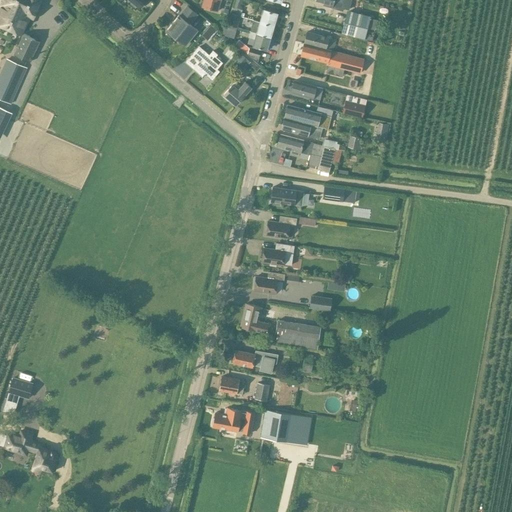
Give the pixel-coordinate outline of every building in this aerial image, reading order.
[(3,0),(0,8),(0,24),(21,33),(28,16),(32,18),(36,9),(35,8),(38,0),(3,0)] [(219,0),(203,0),(201,6),(217,10),(219,0)] [(179,14),(166,30),(177,38),(178,38),(185,44),(197,29),(190,23),(197,13),(187,5),(180,14),(179,14)] [(242,9),(232,6),(230,13),(240,15),(242,9)] [(264,9),(259,8),(258,14),(262,15),(260,21),(274,24),(277,13),(264,9)] [(365,38),(370,18),(347,12),(341,33),(365,38)] [(227,24),(237,27),(240,15),(230,13),(227,24)] [(253,19),(250,31),(257,33),(270,37),(274,24),(260,21),(253,19)] [(211,24),(202,35),(209,41),(218,30),(211,24)] [(222,35),(234,38),(237,27),(227,24),(225,24),(222,35)] [(248,38),(255,39),(253,45),(267,49),(270,37),(257,33),(250,31),(248,38)] [(333,50),(336,39),(308,31),(304,42),(333,50)] [(29,62),(29,61),(39,41),(24,33),(14,53),(14,54),(29,62)] [(235,44),(247,54),(249,48),(239,40),(235,44)] [(360,73),(364,59),(304,44),(301,55),(326,61),(325,64),(360,73)] [(212,51),(208,56),(206,54),(207,53),(199,46),(186,61),(191,66),(191,65),(203,75),(201,76),(202,77),(204,76),(204,75),(205,73),(212,79),(219,72),(216,70),(223,62),(216,57),(217,55),(212,51)] [(258,62),(261,50),(249,46),(249,48),(247,54),(258,62)] [(247,64),(257,72),(262,66),(243,50),(237,59),(246,66),(247,64)] [(0,97),(11,102),(26,68),(7,59),(0,75),(0,97)] [(296,72),(294,77),(309,83),(311,77),(296,72)] [(229,98),(236,104),(251,87),(245,81),(241,86),(235,80),(223,93),(225,95),(224,96),(228,99),(229,98)] [(291,91),(320,99),(323,88),(294,80),(291,91)] [(362,117),(365,106),(345,101),(343,112),(362,117)] [(326,115),(319,113),(288,105),(285,117),(323,127),(326,115)] [(282,128),(314,138),(318,139),(321,127),(317,126),(284,118),(282,128)] [(378,121),(375,137),(386,140),(389,123),(378,121)] [(335,148),(324,146),(324,145),(322,145),(313,143),(280,134),(277,146),(310,155),(307,166),(318,169),(318,168),(329,171),(335,148)] [(358,149),(360,138),(350,136),(348,147),(358,149)] [(323,140),(322,145),(324,145),(338,149),(339,145),(336,145),(336,143),(323,140)] [(284,163),(283,165),(290,167),(290,165),(292,160),(285,158),(284,163)] [(322,198),(342,200),(344,188),(324,185),(322,198)] [(301,205),(303,191),(296,190),(273,186),(271,201),(273,201),(273,204),(280,205),(280,202),(301,205)] [(296,225),(297,218),(280,215),(280,216),(283,216),(282,223),(268,221),(266,235),(287,238),(289,224),(296,225)] [(283,265),(286,251),(292,252),(293,245),(276,242),(275,250),(264,248),(262,262),(269,263),(269,265),(276,266),(276,264),(283,265)] [(268,271),(267,278),(256,276),(254,290),(276,293),(278,280),(284,281),(285,274),(268,271)] [(286,282),(298,284),(299,276),(287,275),(286,282)] [(327,288),(345,290),(345,283),(328,281),(327,288)] [(332,298),(311,295),(310,307),(330,311),(332,298)] [(266,332),(268,323),(258,321),(261,307),(247,303),(241,326),(266,332)] [(317,348),(321,328),(278,320),(274,341),(317,348)] [(233,362),(253,367),(254,364),(261,366),(260,369),(272,372),(275,358),(272,357),(273,352),(262,350),(261,356),(256,354),(256,353),(236,349),(233,362)] [(312,365),(313,355),(304,354),(302,370),(315,372),(315,365),(312,365)] [(257,375),(256,382),(271,384),(272,377),(257,375)] [(220,390),(243,394),(245,382),(239,381),(239,379),(222,376),(220,390)] [(13,378),(9,392),(28,398),(33,383),(13,378)] [(267,400),(269,384),(257,382),(254,399),(267,400)] [(351,399),(349,411),(357,412),(360,401),(351,399)] [(226,409),(224,415),(216,413),(213,427),(226,429),(225,432),(235,434),(236,431),(251,434),(255,413),(228,408),(228,409),(226,409)] [(262,437),(287,441),(306,444),(310,417),(266,410),(262,437)] [(56,471),(57,467),(55,464),(58,453),(45,449),(44,445),(31,441),(33,435),(22,431),(20,437),(8,434),(4,448),(27,455),(28,449),(39,453),(33,470),(40,472),(42,468),(54,471),(56,471)]
